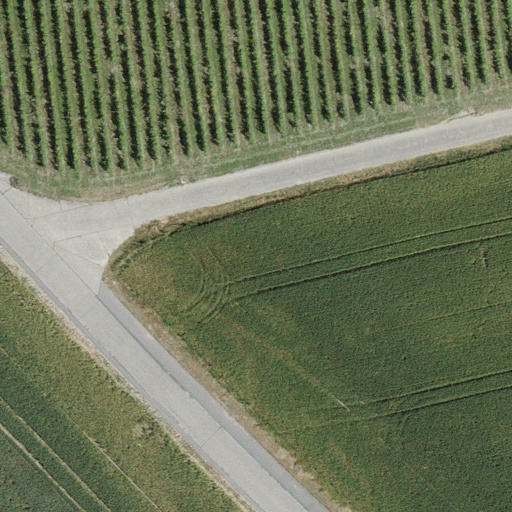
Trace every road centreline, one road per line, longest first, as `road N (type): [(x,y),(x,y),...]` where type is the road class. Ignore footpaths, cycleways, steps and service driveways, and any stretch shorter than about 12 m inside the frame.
road 1 (track): [(23,242),(511,124)]
road 2 (unclassified): [(0,214),(294,511)]
